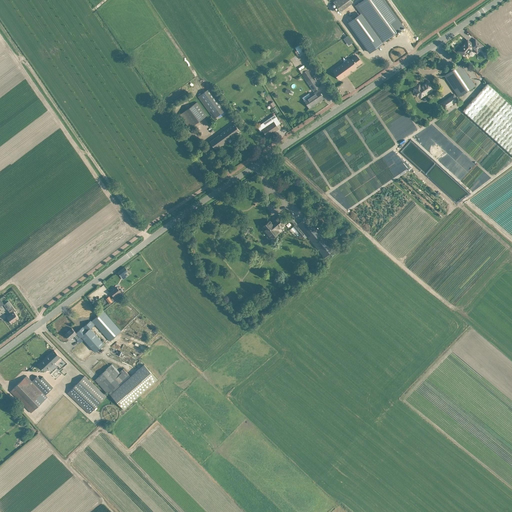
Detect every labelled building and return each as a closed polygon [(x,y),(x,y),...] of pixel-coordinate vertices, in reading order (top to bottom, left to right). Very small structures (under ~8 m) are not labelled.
[(384,0),(362,0),(355,6),(364,18),(378,38),(372,43),(375,48),(382,43),(402,28),(404,27),(384,0)] [(477,52),(482,46),(475,40),(472,44),(467,40),(458,51),(463,56),(464,56),(465,56),(466,55),(472,48),(477,52)] [(344,63),(334,70),(340,79),(350,72),(349,71),(352,70),(352,71),(355,68),(355,67),(361,63),(356,56),(350,60),(349,59),(346,62),(346,63),(344,64),(344,63)] [(370,61),(354,73),(359,80),(378,66),(379,66),(383,63),(381,61),(382,60),(379,56),(371,62),(370,61)] [(475,85),(463,68),(461,64),(444,76),(458,97),(475,85)] [(307,69),(301,73),(306,80),(310,86),(313,91),(320,86),(317,82),(311,73),(310,74),(307,69)] [(419,84),(414,88),(416,92),(415,93),(417,96),(418,95),(420,98),(434,89),(429,81),(421,86),(419,84)] [(511,155),(511,105),(487,84),(463,111),(511,155)] [(214,119),(227,110),(211,87),(198,96),(214,119)] [(309,108),(315,104),(323,98),(318,91),(304,100),(306,104),(306,105),(307,104),(309,108)] [(189,127),(194,124),(207,115),(197,102),(180,114),(189,127)] [(267,137),(267,136),(279,129),(276,125),(271,118),(267,121),(269,124),(262,129),(264,133),(267,137)] [(215,149),(240,131),(234,124),(210,142),(215,149)] [(272,224),(270,221),(263,227),(271,237),(276,233),(277,234),(279,232),(278,230),(287,223),(280,216),(275,220),(276,221),(272,224)] [(298,224),(296,225),(305,238),(307,236),(325,257),(333,251),(335,249),(308,216),(298,224)] [(125,267),(118,272),(123,279),(127,276),(125,273),(128,271),(125,267)] [(122,293),(123,291),(121,289),(119,290),(117,287),(110,292),(114,296),(111,299),(109,296),(106,299),(109,303),(122,294),(122,293)] [(15,310),(9,301),(3,304),(11,314),(7,317),(12,323),(19,318),(14,311),(15,310)] [(77,339),(81,336),(95,352),(104,343),(91,329),(95,325),(109,341),(121,331),(103,311),(91,321),(90,321),(83,327),(76,333),(72,328),(65,334),(70,339),(74,336),(77,339)] [(142,313),(138,317),(144,325),(149,321),(142,313)] [(54,350),(39,365),(45,371),(48,369),(51,371),(57,365),(55,363),(61,357),(54,350)] [(112,363),(95,380),(107,394),(109,393),(124,409),(158,379),(144,365),(131,376),(123,368),(120,372),(112,363)] [(53,387),(46,380),(43,376),(40,379),(37,376),(32,381),(27,376),(10,391),(31,413),(47,397),(45,395),(53,387)] [(68,394),(90,414),(107,397),(85,376),(68,394)]
